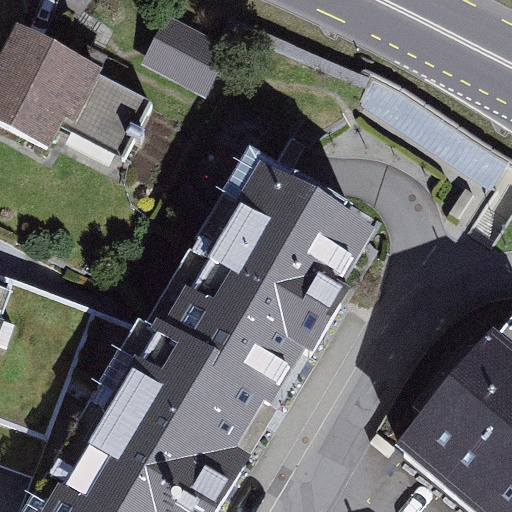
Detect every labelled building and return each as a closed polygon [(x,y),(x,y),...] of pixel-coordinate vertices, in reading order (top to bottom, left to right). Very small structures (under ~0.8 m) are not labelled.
[(236,67),(173,37),(152,83),(215,112),(236,67)] [(25,56),(0,102),(0,139),(50,166),(63,141),(132,178),(159,127),(25,56)] [(374,83),(361,106),(493,190),(510,165),(401,96),(374,83)] [(219,511),(373,256),(260,195),(170,347),(0,284),(0,469),(36,482),(26,511),(219,511)] [(511,511),(511,327),(395,467),(449,511),(511,511)]
